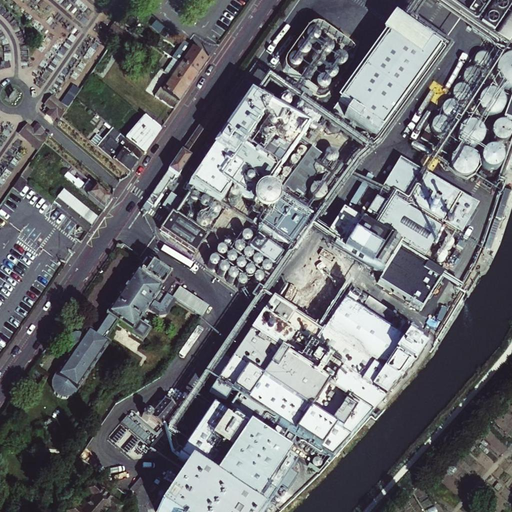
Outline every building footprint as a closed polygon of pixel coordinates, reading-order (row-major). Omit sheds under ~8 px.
[(483,5),(476,0),(468,12),(475,17),(483,5)] [(511,3),(506,0),(492,0),(476,25),(505,45),(511,33),(511,3)] [(395,22),(390,18),(379,35),(384,38),(332,111),(373,139),(438,46),(434,43),(435,41),(425,34),(420,41),(394,23),(395,22)] [(159,31),(164,26),(156,19),(151,24),(159,31)] [(321,41),(321,39),(321,38),(320,37),(320,35),(319,34),(318,33),(316,33),(315,32),(313,32),(312,32),(311,32),(309,33),(308,34),(307,35),(306,36),(306,38),(306,39),(306,41),(306,42),(307,43),(308,45),(309,46),(310,46),(312,47),(313,47),(315,47),(316,46),(317,46),(319,45),(320,44),(320,42),(321,41)] [(176,61),(198,75),(207,62),(184,43),(177,54),(180,56),(176,61)] [(335,52),(335,51),(335,49),(334,48),(334,47),(333,46),(331,45),(330,44),(329,43),(327,43),(326,43),(325,44),(323,45),(322,45),(321,47),(320,48),(320,49),(320,51),(320,52),(320,53),(321,55),(322,56),(323,57),(324,58),(326,58),(327,58),(329,58),(330,58),(331,57),(333,56),(333,55),(334,54),(335,52)] [(311,53),(311,52),(311,51),(310,49),(310,48),(309,47),(308,46),(306,45),(305,45),(303,44),(302,45),(301,45),(299,46),(298,47),(297,48),(297,49),(296,50),(296,52),(296,53),(296,55),(297,56),(298,57),(299,58),(300,59),(302,59),(303,59),(305,59),(306,59),(307,58),(309,57),(310,56),(310,55),(311,53)] [(486,65),(487,61),(487,59),(486,56),(483,54),(482,53),(478,52),(475,53),(472,55),(470,58),(469,61),(470,65),(472,67),(475,69),(478,70),(482,69),(485,68),(486,65)] [(348,64),(348,62),(348,61),(347,60),(347,58),(346,57),(345,56),(343,56),(342,55),(341,55),(339,55),(338,56),(336,56),(335,57),(334,58),(334,60),(333,61),(333,62),(333,64),(334,65),(334,66),(335,68),(336,69),(338,69),(339,70),(340,70),(342,70),(343,69),(345,69),(346,68),(347,67),(347,65),(348,64)] [(325,65),(326,64),(325,62),(325,61),(324,59),(323,58),(322,57),(321,57),(320,56),(318,56),(317,56),(315,57),(314,57),(313,58),(312,59),(311,61),(311,62),(311,63),(311,65),(311,66),(312,67),(313,69),(314,70),(315,70),(317,71),(318,71),(319,71),(321,70),(322,70),(323,69),(324,68),(325,66),(325,65)] [(511,56),(509,57),(505,58),(502,59),(499,61),(497,64),(495,67),(494,71),(494,74),(494,78),(495,81),(497,84),(499,87),(502,89),(505,91),(508,92),(511,93),(511,92),(511,56)] [(301,66),(301,64),(301,63),(301,61),(300,60),(299,59),(298,58),(297,57),(295,57),(294,57),(292,57),(291,57),(290,58),(289,59),(288,60),(287,61),(286,63),(286,64),(286,65),(287,67),(288,68),(288,69),(290,70),(291,71),(292,71),(294,71),(295,71),(297,71),(298,70),(299,69),(300,68),(301,67),(301,66)] [(188,90),(198,75),(176,61),(174,59),(165,72),(169,76),(188,90)] [(339,77),(339,76),(339,74),(338,73),(338,72),(337,70),(336,69),(334,69),(333,68),(332,68),(330,68),(329,69),(327,69),(326,70),(325,71),(325,73),(324,74),(324,75),(324,77),(325,78),(325,80),(326,81),(327,82),(329,82),(330,83),(331,83),(333,83),(334,83),(336,82),(337,81),(338,80),(338,78),(339,77)] [(477,81),(477,78),(477,76),(476,73),(474,70),(470,69),(467,69),(464,70),(461,73),(460,76),(460,79),(461,83),(462,84),(465,86),(468,87),(472,86),(475,84),(477,81)] [(173,110),(188,90),(169,76),(155,97),(173,110)] [(330,90),(330,88),(330,87),(329,85),(329,84),(328,83),(327,82),(326,81),(324,81),(323,81),(321,81),(320,81),(319,82),(317,83),(316,84),(316,85),(315,87),(315,88),(315,89),(316,91),(316,92),(317,93),(318,94),(320,95),(321,95),(323,96),(324,95),(325,95),(327,94),(328,93),(329,92),(329,91),(330,90)] [(468,97),(468,94),(468,92),(467,89),(464,86),(461,85),(457,85),(454,86),(452,89),(450,92),(450,94),(451,97),(453,100),(456,102),(459,103),(463,102),(466,100),(468,97)] [(79,93),(73,88),(59,107),(49,99),(44,105),(50,110),(47,114),(55,120),(57,116),(61,119),(75,99),(79,93)] [(284,90),(280,97),(293,104),(297,97),(284,90)] [(504,108),(504,105),(504,103),(503,100),(502,98),(500,96),(498,94),(496,93),(493,92),(491,92),(488,92),(483,94),(479,98),(478,100),(477,102),(477,105),(477,108),(478,110),(479,113),(483,116),(488,118),(491,119),(493,119),(498,117),(502,113),(503,111),(504,108)] [(217,100),(145,204),(151,208),(169,182),(170,183),(174,177),(176,179),(222,112),(221,103),(217,100)] [(267,245),(271,240),(289,253),(312,219),(268,190),(280,173),(279,172),(307,133),(249,101),(212,152),(188,188),(217,208),(230,189),(255,206),(250,212),(259,218),(249,232),(267,245)] [(281,102),(274,113),(285,119),(292,108),(281,102)] [(457,114),(458,111),(458,109),(456,106),(454,103),(451,102),(447,102),(444,103),(441,106),(440,109),(440,112),(441,116),(444,118),(447,120),(450,120),(454,118),(456,116),(457,114)] [(47,114),(45,116),(53,122),(55,120),(47,114)] [(142,118),(126,141),(142,155),(159,131),(142,118)] [(447,133),(447,129),(447,127),(446,124),(443,122),(440,120),(437,120),(435,121),(432,123),(430,126),(429,129),(430,132),(432,135),(435,137),(438,138),(442,137),(445,135),(447,133)] [(484,139),(484,137),(484,134),(483,131),(482,129),(480,127),(478,125),(476,124),(473,123),(471,123),(468,123),(466,124),(463,125),(461,127),(459,129),(457,134),(457,136),(457,139),(459,144),(463,148),(468,150),(473,150),(476,149),(480,146),(482,144),(483,142),(484,139)] [(503,145),(506,143),(509,141),(510,138),(511,134),(510,131),(509,128),(506,126),(503,124),(500,124),(496,125),(493,127),(491,129),(489,133),(489,137),(491,140),(493,143),(496,145),(500,145),(503,145)] [(31,132),(38,138),(43,132),(35,126),(31,132)] [(31,132),(25,127),(18,134),(38,151),(44,143),(38,138),(31,132)] [(116,144),(114,142),(120,136),(111,129),(95,148),(99,151),(128,175),(136,164),(115,146),(116,144)] [(120,136),(114,142),(116,144),(115,146),(136,164),(142,155),(126,141),(120,136)] [(492,172),(496,171),(499,169),(501,166),(502,162),(502,159),(501,155),(499,152),(496,150),(492,149),(488,149),(485,151),(482,153),(480,157),(479,161),(480,165),(482,168),(485,170),(488,172),(492,172)] [(323,157),(314,152),(301,171),(294,166),(291,171),(297,175),(287,190),(296,197),(299,193),(306,198),(318,180),(314,170),(323,157)] [(476,171),(477,166),(476,163),(476,161),(474,158),(473,156),(471,154),(468,153),(466,152),(463,152),(460,152),(458,153),(455,154),(453,156),(451,158),(450,160),(449,163),(449,166),(449,168),(451,173),(453,175),(455,177),(460,179),(463,180),(465,179),(468,179),(472,176),(476,171)] [(478,208),(398,162),(381,191),(461,237),(478,208)] [(64,177),(103,212),(110,201),(88,181),(84,185),(77,179),(76,180),(68,173),(64,177)] [(478,174),(474,180),(481,184),(485,178),(478,174)] [(19,178),(13,186),(21,191),(26,183),(19,178)] [(52,201),(86,229),(97,216),(63,188),(52,201)] [(386,208),(375,201),(366,216),(377,223),(386,208)] [(373,234),(343,216),(328,241),(336,246),(333,252),(380,280),(377,286),(406,303),(413,292),(424,299),(442,271),(426,261),(442,234),(391,204),(373,234)] [(161,229),(161,233),(194,254),(207,236),(175,215),(174,216),(171,214),(161,229)] [(257,241),(249,253),(273,271),(282,259),(257,241)] [(51,387),(52,390),(53,392),(56,396),(58,397),(62,398),(66,398),(71,395),(76,392),(108,344),(104,342),(115,325),(127,333),(126,334),(129,336),(130,335),(141,342),(150,330),(139,322),(145,313),(152,318),(158,309),(152,304),(159,293),(166,298),(172,289),(174,291),(176,288),(174,286),(175,285),(142,262),(93,334),(86,330),(81,337),(78,336),(75,336),(71,337),(69,338),(67,340),(65,342),(65,344),(65,347),(65,349),(66,351),(67,353),(69,355),(53,378),(52,381),(51,384),(51,387)] [(411,369),(427,345),(409,333),(403,342),(398,339),(403,331),(389,322),(383,329),(342,302),(319,337),(311,331),(322,314),(323,315),(343,284),(323,271),(293,317),(274,304),(251,338),(369,417),(411,369)] [(175,304),(166,298),(159,293),(152,304),(158,309),(152,318),(156,321),(164,320),(175,304)] [(251,338),(243,350),(218,387),(329,461),(369,417),(251,338)] [(163,402),(150,416),(146,413),(142,419),(145,422),(134,435),(153,451),(163,440),(160,430),(176,413),(163,402)] [(214,412),(179,463),(190,471),(251,511),(268,511),(282,492),(288,496),(299,480),(292,476),(298,468),(214,412)] [(251,511),(190,471),(162,511),(251,511)] [(111,511),(119,511),(122,509),(93,483),(87,491),(95,498),(82,511),(81,511),(74,506),(68,511),(107,511),(109,510),(111,511)]
